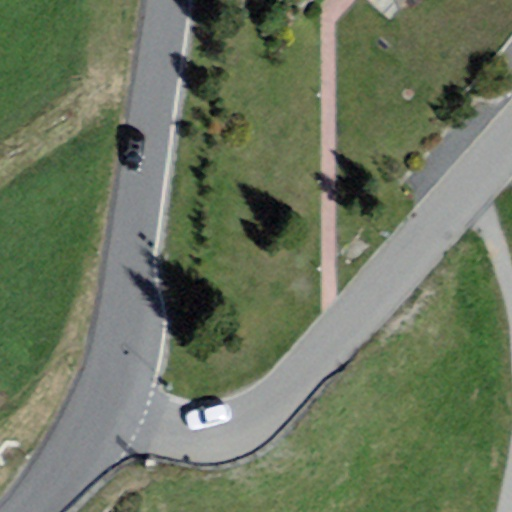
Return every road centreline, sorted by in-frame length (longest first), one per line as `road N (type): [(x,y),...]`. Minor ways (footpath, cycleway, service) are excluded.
road 1 (residential): [(99,405),(138,422),(186,429),(249,416),(511,139)]
road 2 (secondary): [(171,0),(99,405)]
road 3 (secondary): [(99,405),(30,511)]
